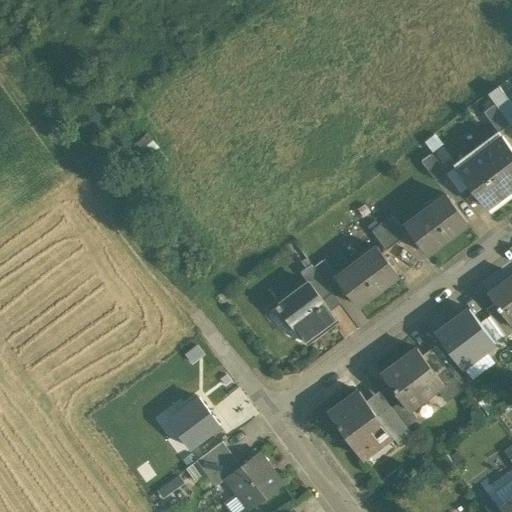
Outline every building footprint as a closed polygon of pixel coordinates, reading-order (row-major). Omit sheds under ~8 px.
[(284,0),(293,12),(308,0),(284,0)] [(511,103),(499,87),(488,95),(495,105),(510,125),(511,125),(511,124),(511,103)] [(510,125),(495,105),(484,113),(499,134),(510,125)] [(511,149),(503,137),(458,170),(470,186),(487,208),(511,189),(511,149)] [(445,174),(431,156),(421,163),(435,182),(445,174)] [(458,170),(456,168),(446,175),(461,193),(470,186),(458,170)] [(446,196),(406,226),(427,254),(468,224),(446,196)] [(406,236),(392,217),(382,225),(396,244),(406,236)] [(396,244),(382,225),(372,232),(387,251),(396,244)] [(399,275),(378,247),(337,278),(338,281),(357,306),(399,275)] [(337,278),(325,261),(314,268),(319,274),(329,287),(338,281),(337,278)] [(305,275),(309,281),(319,274),(314,268),(305,275)] [(329,287),(319,274),(309,281),(323,300),(333,293),(329,287)] [(511,277),(489,295),(511,323),(511,322),(511,277)] [(309,281),(276,306),(280,311),(305,343),(337,319),(323,300),(309,281)] [(481,324),(470,309),(437,334),(462,368),(495,343),(495,342),(481,324)] [(504,335),(490,317),(481,324),(495,342),(504,335)] [(422,356),(417,349),(381,375),(400,401),(407,410),(409,409),(442,385),(443,384),(437,375),(422,356)] [(431,349),(422,356),(437,375),(446,368),(431,349)] [(460,387),(446,368),(437,375),(443,384),(442,385),(449,394),(460,387)] [(366,401),(359,392),(328,414),(361,459),(391,436),(377,416),(366,401)] [(379,392),(366,401),(377,416),(390,406),(379,392)] [(169,421),(190,449),(220,426),(199,398),(169,421)] [(407,410),(400,401),(391,408),(406,427),(416,419),(409,409),(407,410)] [(391,408),(390,406),(377,416),(391,436),(394,439),(407,429),(406,427),(391,408)] [(219,486),(226,480),(243,467),(223,442),(199,461),(219,486)] [(243,467),(226,480),(249,510),(283,484),(260,454),(243,467)] [(399,468),(379,483),(388,494),(408,479),(399,468)] [(179,475),(157,492),(163,500),(185,483),(179,475)] [(511,479),(490,496),(499,509),(503,506),(511,499),(511,479)] [(511,511),(511,499),(503,506),(507,511),(511,511)]
